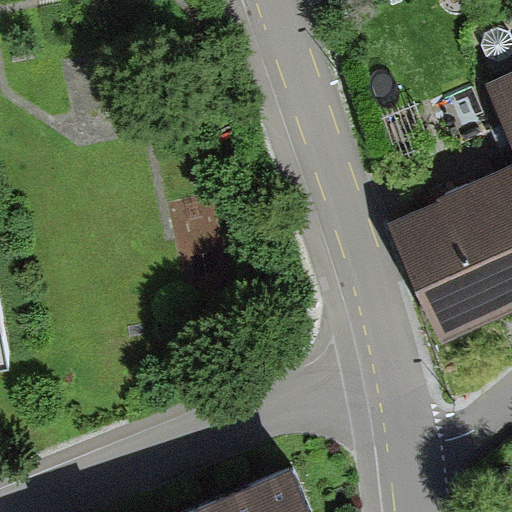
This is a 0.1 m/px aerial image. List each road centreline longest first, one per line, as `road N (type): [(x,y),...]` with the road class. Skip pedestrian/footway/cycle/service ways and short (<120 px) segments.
road 1 (residential): [(401,385),(328,399),(10,511)]
road 2 (residential): [(271,0),(401,385)]
